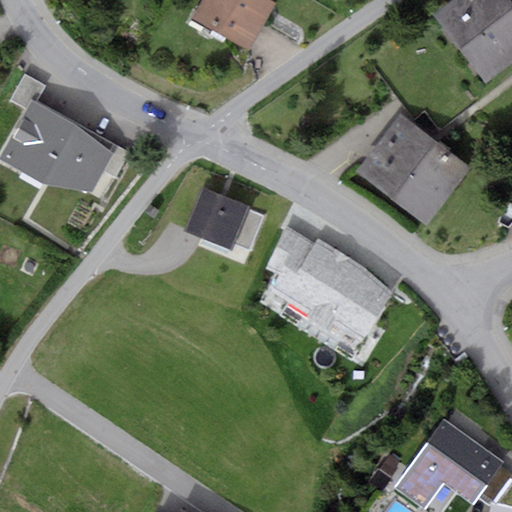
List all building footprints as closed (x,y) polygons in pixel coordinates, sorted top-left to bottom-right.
[(271,0),(203,0),(193,19),(248,50),(276,2),(271,0)] [(453,0),(434,15),(486,83),(511,62),(511,2),(510,0),(453,0)] [(77,125),(32,100),(0,157),(0,160),(43,184),(93,192),(113,155),(77,125)] [(471,168),(399,114),(356,172),(428,225),(471,168)] [(265,215),(202,188),(184,231),(231,251),(235,244),(250,250),(265,215)] [(315,243),(287,226),(266,268),(280,275),(272,292),(357,353),(393,292),(364,268),(319,238),(315,243)] [(503,463),(444,420),(396,486),(426,508),(445,482),(474,503),(482,493),(493,500),(511,475),(500,467),(503,463)]
